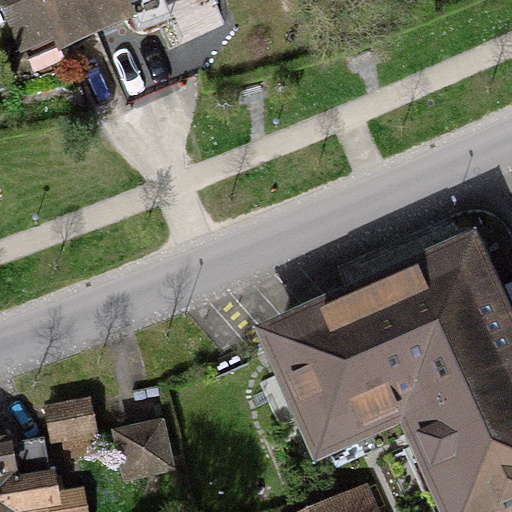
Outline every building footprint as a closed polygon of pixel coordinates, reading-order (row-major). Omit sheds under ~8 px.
[(95,42),(78,0),(7,0),(34,66),(95,42)] [(78,0),(95,42),(178,8),(174,0),(78,0)] [(511,511),(511,308),(476,227),(255,323),(284,397),(312,462),(401,423),(437,511),(511,511)] [(91,399),(47,407),(52,433),(59,443),(97,437),(91,399)] [(111,430),(122,481),(175,470),(164,419),(111,430)] [(55,511),(43,438),(0,444),(0,511),(55,511)] [(337,506),(339,511),(375,511),(368,494),(337,506)]
